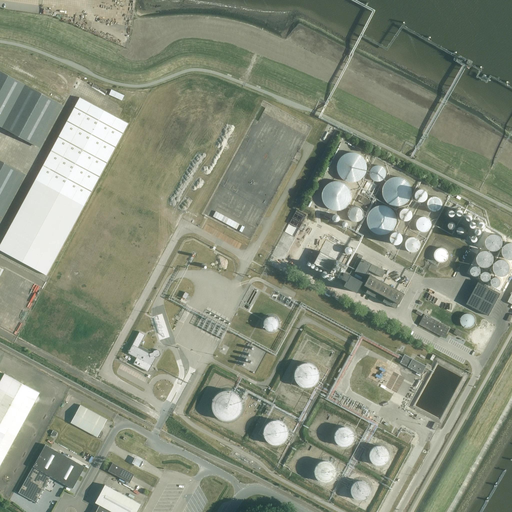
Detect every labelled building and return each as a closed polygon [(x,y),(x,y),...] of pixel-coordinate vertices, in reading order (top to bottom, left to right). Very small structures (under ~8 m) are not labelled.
[(0,126),(36,146),(59,103),(0,71),(0,126)] [(128,124),(80,97),(0,245),(0,250),(46,275),(128,124)] [(353,153),(352,153),(350,153),(349,153),(348,153),(347,154),(345,154),(344,155),(343,155),(342,156),(341,157),(340,158),(339,159),(339,160),(338,161),(338,162),(337,164),(337,165),(337,166),(337,167),(337,169),(337,170),(337,171),(338,172),(338,174),(339,175),(339,176),(340,177),(341,178),(342,179),(343,179),(344,180),(345,181),(347,181),(348,182),(349,182),(350,182),(352,182),(353,182),(354,182),(355,182),(357,181),(358,181),(359,180),(360,179),(361,179),(362,178),(363,177),(364,176),(364,175),(365,174),(365,172),(366,171),(366,170),(366,169),(366,167),(366,166),(366,165),(366,164),(365,162),(365,161),(364,160),(364,159),(363,158),(362,157),(361,156),(360,155),(359,155),(358,154),(357,154),(355,153),(354,153),(353,153)] [(0,212),(22,172),(0,160),(0,212)] [(378,166),(377,166),(376,166),(375,166),(374,166),(374,167),(373,167),(372,168),(371,169),(371,170),(370,170),(370,171),(370,172),(370,173),(370,174),(370,175),(370,176),(370,177),(371,178),(372,179),(373,180),(374,181),(375,181),(376,181),(377,182),(378,182),(379,181),(380,181),(381,181),(382,180),(383,179),(384,178),(385,177),(385,176),(385,175),(385,174),(385,173),(385,172),(385,171),(385,170),(384,170),(384,169),(383,168),(382,167),(381,166),(380,166),(379,166),(378,166)] [(398,177),(397,177),(395,177),(394,177),(393,177),(391,178),(390,178),(389,179),(388,180),(387,180),(386,181),(385,182),(384,183),(384,184),(383,185),(383,187),(382,188),(382,189),(382,190),(382,192),(382,193),(382,194),(382,195),(383,197),(383,198),(384,199),(384,200),(385,201),(386,202),(387,203),(388,204),(389,204),(390,205),(391,206),(393,206),(394,206),(395,206),(397,206),(398,206),(399,206),(400,206),(402,206),(403,205),(404,204),(405,204),(406,203),(407,202),(408,201),(409,200),(409,199),(410,198),(410,197),(411,195),(411,194),(411,193),(411,192),(411,190),(411,189),(411,188),(410,187),(410,185),(409,184),(409,183),(408,182),(407,181),(406,180),(405,180),(404,179),(403,178),(402,178),(400,177),(399,177),(398,177)] [(338,181),(336,181),(335,181),(334,181),(333,181),(331,182),(330,182),(329,183),(328,184),(327,184),(326,185),(325,186),(324,187),(324,188),(323,189),(322,191),(322,192),(322,193),(322,194),(322,196),(322,197),(322,198),(322,200),(322,201),(323,202),(324,203),(324,204),(325,205),(326,206),(327,207),(328,208),(329,208),(330,209),(331,210),(333,210),(334,210),(335,210),(336,210),(338,210),(339,210),(340,210),(341,210),(343,209),(344,208),(345,208),(346,207),(347,206),(348,205),(348,204),(349,203),(350,202),(350,201),(351,200),(351,198),(351,197),(351,196),(351,194),(351,193),(351,192),(350,191),(350,189),(349,188),(348,187),(348,186),(347,185),(346,184),(345,184),(344,183),(343,182),(341,182),(340,181),(339,181),(338,181)] [(421,189),(420,189),(419,189),(418,189),(417,190),(416,190),(416,191),(415,191),(415,192),(414,192),(414,193),(414,194),(414,195),(414,196),(414,197),(414,198),(414,199),(415,199),(415,200),(416,201),(417,201),(417,202),(418,202),(419,202),(420,202),(421,202),(422,202),(423,202),(424,201),(425,201),(425,200),(426,199),(426,198),(427,198),(427,197),(427,196),(427,195),(427,194),(426,193),(426,192),(425,191),(424,190),(423,190),(423,189),(422,189),(421,189)] [(357,201),(368,207),(371,201),(360,195),(357,201)] [(435,196),(434,196),(433,197),(432,197),(431,197),(430,197),(430,198),(429,198),(429,199),(428,199),(428,200),(427,201),(427,202),(427,203),(427,204),(427,205),(427,206),(427,207),(428,208),(429,209),(430,210),(431,211),(432,211),(433,211),(434,212),(435,212),(435,211),(436,211),(437,211),(438,211),(438,210),(439,210),(440,209),(441,208),(441,207),(441,206),(442,205),(442,204),(442,203),(442,202),(441,202),(441,201),(441,200),(440,200),(440,199),(439,198),(438,197),(437,197),(436,197),(436,196),(435,196)] [(383,205),(381,205),(380,205),(379,205),(378,206),(376,206),(375,207),(374,207),(373,208),(372,209),(371,210),(370,210),(369,212),(369,213),(368,214),(367,215),(367,216),(367,217),(367,219),(367,220),(367,221),(367,223),(367,224),(367,225),(368,226),(369,227),(369,228),(370,230),(371,230),(372,231),(373,232),(374,233),(375,233),(376,234),(378,234),(379,235),(380,235),(381,235),(383,235),(384,235),(385,234),(386,234),(388,233),(389,233),(390,232),(391,231),(392,230),(393,230),(393,228),(394,227),(395,226),(395,225),(396,224),(396,223),(396,221),(396,220),(396,219),(396,217),(396,216),(395,215),(395,214),(394,213),(393,212),(393,210),(392,210),(391,209),(390,208),(389,207),(388,207),(386,206),(385,206),(384,205),(383,205)] [(356,206),(355,206),(354,206),(353,207),(352,207),(351,208),(350,208),(350,209),(349,210),(348,211),(348,212),(348,213),(348,214),(348,215),(348,216),(348,217),(349,218),(349,219),(350,219),(350,220),(351,220),(351,221),(352,221),(353,222),(354,222),(355,222),(356,222),(357,222),(358,222),(359,221),(360,221),(361,220),(362,219),(363,218),(363,217),(363,216),(364,215),(364,214),(364,213),(363,212),(363,211),(363,210),(362,210),(362,209),(361,208),(360,208),(360,207),(359,207),(358,207),(358,206),(357,206),(356,206)] [(406,208),(405,208),(404,208),(403,208),(402,209),(401,209),(400,210),(399,211),(399,212),(399,213),(398,213),(398,214),(398,215),(398,216),(399,217),(399,218),(400,219),(400,220),(401,220),(402,221),(403,221),(404,221),(405,221),(406,221),(407,221),(408,221),(408,220),(409,220),(410,219),(410,218),(411,218),(411,217),(411,216),(412,216),(412,215),(412,214),(411,213),(411,212),(411,211),(410,210),(409,210),(409,209),(408,209),(407,208),(406,208)] [(216,210),(213,215),(235,227),(238,221),(216,210)] [(290,223),(299,228),(307,215),(297,210),(290,223)] [(424,217),(423,217),(422,217),(421,217),(420,217),(419,218),(418,218),(418,219),(417,219),(417,220),(416,221),(416,222),(416,223),(416,224),(416,225),(416,226),(416,227),(417,228),(417,229),(418,230),(419,230),(419,231),(420,231),(421,231),(421,232),(422,232),(423,232),(424,232),(425,232),(426,231),(427,231),(428,230),(429,230),(429,229),(430,229),(430,228),(430,227),(431,226),(431,225),(431,224),(431,223),(431,222),(430,222),(430,221),(430,220),(429,219),(428,218),(427,218),(427,217),(426,217),(425,217),(424,217)] [(244,225),(241,231),(250,234),(252,229),(244,225)] [(397,232),(396,232),(395,232),(394,232),(393,233),(392,233),(392,234),(391,234),(391,235),(390,235),(390,236),(390,237),(389,237),(389,238),(389,239),(389,240),(390,241),(390,242),(391,243),(392,244),(393,244),(393,245),(394,245),(395,245),(396,245),(397,245),(398,245),(399,245),(399,244),(400,244),(401,243),(402,242),(402,241),(403,240),(403,239),(403,238),(403,237),(402,237),(402,236),(402,235),(401,235),(401,234),(400,234),(400,233),(399,233),(398,232),(397,232)] [(496,234),(495,234),(494,234),(493,234),(492,235),(491,235),(490,235),(490,236),(489,236),(489,237),(488,237),(488,238),(487,239),(487,240),(486,241),(486,242),(486,243),(486,244),(486,245),(487,245),(487,246),(487,247),(488,247),(488,248),(489,249),(490,250),(491,251),(492,251),(493,251),(494,251),(495,251),(496,251),(497,251),(498,251),(499,251),(499,250),(500,250),(501,249),(502,248),(502,247),(503,246),(503,245),(503,244),(503,243),(503,242),(503,241),(503,240),(503,239),(502,239),(502,238),(502,237),(501,237),(501,236),(500,236),(499,235),(498,235),(497,234),(496,234)] [(413,237),(412,237),(411,237),(410,237),(409,238),(408,238),(407,239),(406,240),(406,241),(405,241),(405,242),(405,243),(405,244),(405,245),(405,246),(405,247),(405,248),(406,248),(406,249),(407,250),(408,251),(409,251),(410,252),(411,252),(412,252),(413,252),(414,252),(415,252),(415,251),(416,251),(417,251),(417,250),(418,250),(418,249),(419,248),(419,247),(420,246),(420,245),(420,244),(420,243),(419,242),(419,241),(418,240),(418,239),(417,239),(417,238),(416,238),(415,238),(415,237),(414,237),(413,237)] [(511,242),(511,243),(510,243),(509,243),(508,244),(507,244),(506,245),(505,245),(505,246),(504,247),(504,248),(503,249),(503,250),(503,251),(503,252),(503,253),(503,254),(504,255),(504,256),(505,257),(506,258),(507,259),(508,259),(509,260),(510,260),(511,260),(511,242)] [(286,244),(280,256),(285,258),(291,247),(286,244)] [(441,248),(440,248),(439,248),(438,248),(438,249),(437,249),(436,250),(435,251),(434,252),(434,253),(434,254),(434,255),(434,256),(434,257),(434,258),(435,259),(435,260),(436,260),(436,261),(437,261),(438,262),(439,262),(440,262),(441,262),(442,262),(443,262),(444,262),(444,261),(445,261),(446,260),(447,259),(447,258),(448,257),(448,256),(448,255),(448,254),(448,253),(447,252),(447,251),(446,251),(446,250),(445,249),(444,249),(443,248),(442,248),(441,248)] [(321,251),(314,264),(345,282),(343,286),(356,293),(361,284),(364,285),(361,290),(396,309),(404,293),(384,283),(380,281),(385,272),(372,264),(361,259),(364,255),(359,252),(359,254),(358,254),(357,256),(359,257),(350,274),(345,271),(348,266),(321,251)] [(487,251),(486,251),(485,251),(484,251),(483,251),(482,252),(481,252),(480,253),(479,254),(479,255),(478,255),(478,256),(478,257),(477,258),(477,259),(477,260),(478,261),(478,262),(478,263),(479,264),(479,265),(480,265),(480,266),(481,266),(482,267),(483,267),(484,268),(485,268),(486,268),(487,268),(488,268),(489,267),(490,267),(491,267),(491,266),(492,266),(492,265),(493,265),(493,264),(494,263),(494,262),(495,261),(495,260),(495,259),(495,258),(495,257),(494,257),(494,256),(494,255),(493,255),(493,254),(492,253),(491,252),(490,252),(489,251),(488,251),(487,251)] [(503,260),(502,260),(501,260),(500,260),(499,260),(498,261),(497,261),(497,262),(496,262),(496,263),(495,263),(495,264),(495,265),(494,266),(494,267),(494,268),(494,269),(494,270),(494,271),(495,272),(495,273),(496,274),(497,275),(498,276),(499,276),(500,277),(501,277),(502,277),(503,277),(504,277),(505,277),(506,276),(507,276),(508,275),(509,274),(510,273),(510,272),(511,271),(511,270),(511,269),(511,268),(511,267),(511,266),(511,265),(510,264),(510,263),(509,263),(509,262),(508,262),(508,261),(507,261),(506,260),(505,260),(504,260),(503,260)] [(477,266),(476,266),(475,266),(474,266),(474,267),(473,267),(472,268),(472,269),(471,270),(471,271),(471,272),(472,273),(472,274),(473,275),(474,275),(474,276),(475,276),(476,276),(477,276),(478,276),(479,276),(479,275),(480,275),(480,274),(481,274),(481,273),(481,272),(482,272),(482,271),(482,270),(481,270),(481,269),(481,268),(480,268),(480,267),(479,267),(479,266),(478,266),(477,266)] [(487,271),(486,271),(486,272),(485,272),(484,272),(483,273),(482,274),(482,275),(482,276),(482,277),(482,278),(482,279),(483,280),(484,281),(485,281),(485,282),(486,282),(487,282),(488,282),(488,281),(489,281),(490,281),(490,280),(491,280),(491,279),(492,278),(492,277),(492,276),(492,275),(491,275),(491,274),(491,273),(490,273),(490,272),(489,272),(488,272),(487,271)] [(498,277),(497,277),(496,277),(495,277),(494,277),(494,278),(493,278),(493,279),(492,280),(492,281),(492,282),(492,283),(492,284),(493,284),(493,285),(494,286),(495,286),(495,287),(496,287),(497,287),(498,287),(499,287),(500,286),(501,285),(502,284),(502,283),(502,282),(502,281),(502,280),(502,279),(501,279),(501,278),(500,278),(500,277),(499,277),(498,277)] [(501,294),(479,282),(467,304),(489,316),(501,294)] [(468,313),(467,313),(467,314),(466,314),(465,314),(464,314),(464,315),(463,315),(463,316),(462,316),(462,317),(461,318),(461,319),(461,320),(461,321),(461,322),(461,323),(461,324),(462,324),(462,325),(463,326),(464,327),(465,327),(466,327),(467,328),(468,328),(469,328),(470,327),(471,327),(472,326),(473,326),(473,325),(474,325),(474,324),(475,323),(475,322),(475,321),(475,320),(475,319),(475,318),(474,318),(474,317),(474,316),(473,316),(472,315),(471,314),(470,314),(469,314),(468,313)] [(419,325),(444,339),(445,339),(450,329),(425,315),(419,325)] [(272,316),(271,316),(270,316),(269,316),(268,317),(267,317),(267,318),(266,318),(266,319),(265,319),(265,320),(264,320),(264,321),(264,322),(264,323),(263,323),(263,324),(264,325),(264,326),(264,327),(265,328),(266,329),(267,330),(268,330),(268,331),(269,331),(270,331),(271,331),(272,331),(273,331),(274,331),(274,330),(275,330),(276,329),(277,328),(277,327),(278,327),(278,326),(278,325),(278,324),(278,323),(278,322),(278,321),(278,320),(277,320),(277,319),(276,319),(276,318),(275,318),(275,317),(274,317),(273,316),(272,316)] [(140,331),(128,353),(137,358),(133,364),(148,372),(156,358),(159,357),(161,354),(160,351),(157,350),(154,351),(153,353),(150,354),(138,348),(146,334),(140,331)] [(400,363),(422,375),(426,366),(404,354),(400,363)] [(308,363),(307,363),(306,363),(304,363),(303,363),(302,363),(301,364),(300,364),(299,365),(299,366),(298,366),(297,367),(296,368),(296,369),(295,370),(295,371),(295,372),(294,373),(294,374),(294,375),(294,376),(294,377),(295,378),(295,379),(295,380),(296,381),(296,382),(297,383),(298,384),(299,385),(300,386),(301,386),(302,387),(303,387),(304,387),(306,388),(307,388),(308,388),(309,387),(310,387),(311,387),(312,386),(313,386),(314,385),(315,385),(315,384),(316,383),(317,382),(317,381),(318,380),(318,379),(319,378),(319,377),(319,376),(319,375),(319,374),(319,373),(319,372),(318,371),(318,370),(317,369),(317,368),(316,367),(315,366),(314,365),(313,364),(312,364),(311,363),(310,363),(309,363),(308,363)] [(382,378),(388,366),(383,363),(377,375),(382,378)] [(0,466),(40,393),(5,374),(0,382),(0,466)] [(228,390),(227,390),(226,390),(224,390),(223,390),(222,391),(220,391),(219,392),(218,393),(217,393),(216,394),(215,395),(214,396),(214,397),(213,399),(213,400),(212,401),(212,402),(212,404),(212,405),(212,406),(212,408),(212,409),(213,410),(213,412),(214,413),(214,414),(215,415),(216,416),(217,417),(218,418),(219,418),(220,419),(222,419),(223,420),(224,420),(226,420),(227,420),(228,420),(230,420),(231,420),(232,419),(233,419),(235,418),(236,418),(237,417),(238,416),(239,415),(239,414),(240,413),(241,412),(241,410),(242,409),(242,408),(242,406),(242,405),(242,404),(242,402),(242,401),(241,400),(241,399),(240,397),(239,396),(239,395),(238,394),(237,393),(236,393),(235,392),(233,391),(232,391),(231,390),(230,390),(228,390)] [(100,439),(103,433),(101,431),(107,419),(81,405),(71,423),(100,439)] [(277,420),(276,420),(275,420),(273,420),(272,420),(271,421),(270,421),(269,422),(268,423),(267,423),(266,424),(265,425),(265,426),(264,427),(264,428),(264,429),(263,430),(263,431),(263,432),(263,433),(263,434),(264,435),(264,436),(264,437),(265,438),(265,439),(266,440),(267,441),(268,442),(269,442),(269,443),(270,443),(271,444),(272,444),(273,444),(275,445),(276,445),(277,445),(278,444),(279,444),(280,444),(281,443),(282,443),(283,442),(284,442),(284,441),(285,440),(286,439),(286,438),(287,437),(287,436),(288,435),(288,434),(288,433),(288,432),(288,431),(288,430),(288,429),(287,428),(287,427),(286,426),(286,425),(285,424),(284,423),(283,422),(282,422),(281,421),(280,421),(279,420),(278,420),(277,420)] [(345,426),(344,426),(343,426),(342,427),(341,427),(340,427),(339,428),(338,428),(337,429),(336,430),(336,431),(335,431),(335,432),(335,433),(334,434),(334,435),(334,436),(334,437),(334,438),(334,439),(335,440),(335,441),(336,442),(336,443),(337,443),(337,444),(338,445),(339,445),(340,445),(340,446),(341,446),(342,446),(343,446),(344,446),(345,446),(346,446),(347,446),(348,445),(349,445),(350,445),(350,444),(351,443),(352,443),(352,442),(353,441),(353,440),(354,439),(354,438),(354,437),(354,436),(354,435),(354,434),(353,433),(353,432),(353,431),(352,431),(352,430),(351,429),(350,429),(350,428),(349,428),(348,427),(347,427),(346,427),(345,426)] [(85,467),(46,445),(33,467),(19,493),(36,503),(44,488),(45,488),(46,487),(47,487),(48,485),(47,484),(48,482),(51,477),(73,489),(85,467)] [(380,446),(379,446),(378,446),(377,446),(376,446),(375,447),(374,447),(373,448),(372,449),(371,449),(371,450),(370,451),(370,452),(369,453),(369,454),(369,455),(369,456),(369,457),(369,458),(370,459),(370,460),(370,461),(371,461),(371,462),(372,463),(373,463),(373,464),(374,464),(375,465),(376,465),(377,465),(378,466),(379,466),(380,466),(381,465),(382,465),(383,465),(384,464),(385,464),(385,463),(386,463),(387,462),(387,461),(388,461),(388,460),(388,459),(389,458),(389,457),(389,456),(389,455),(389,454),(389,453),(388,452),(388,451),(387,450),(387,449),(386,449),(385,448),(384,447),(383,447),(382,446),(381,446),(380,446)] [(144,460),(135,455),(132,462),(140,467),(144,460)] [(326,460),(325,460),(324,460),(323,460),(322,461),(321,461),(320,461),(320,462),(319,462),(318,463),(317,463),(317,464),(316,465),(316,466),(315,467),(314,468),(314,469),(314,470),(314,471),(314,472),(314,473),(314,474),(315,475),(315,476),(316,477),(316,478),(317,478),(317,479),(318,480),(319,480),(320,481),(321,482),(322,482),(323,482),(324,482),(325,482),(326,482),(327,482),(328,482),(329,482),(330,481),(331,481),(331,480),(332,480),(333,479),(333,478),(334,478),(335,477),(335,476),(335,475),(336,474),(336,473),(336,472),(336,471),(336,470),(336,469),(336,468),(335,467),(335,466),(334,465),(333,464),(333,463),(332,463),(331,462),(330,461),(329,461),(328,461),(327,460),(326,460)] [(134,474),(113,463),(108,471),(130,483),(134,474)] [(361,480),(360,480),(359,480),(358,480),(357,481),(356,481),(355,481),(355,482),(354,482),(353,483),(353,484),(352,484),(352,485),(351,486),(351,487),(351,488),(351,489),(350,490),(350,491),(351,492),(351,493),(351,494),(352,495),(352,496),(353,496),(353,497),(354,498),(355,498),(355,499),(356,499),(357,499),(358,500),(359,500),(360,500),(361,500),(362,500),(363,500),(364,499),(365,499),(366,498),(367,498),(368,497),(368,496),(369,496),(369,495),(369,494),(370,493),(370,492),(370,491),(370,490),(370,489),(370,488),(370,487),(370,486),(369,485),(369,484),(368,484),(368,483),(367,482),(366,482),(365,481),(364,481),(363,480),(362,480),(361,480)] [(136,511),(141,504),(105,485),(95,502),(100,505),(95,511),(136,511)]
